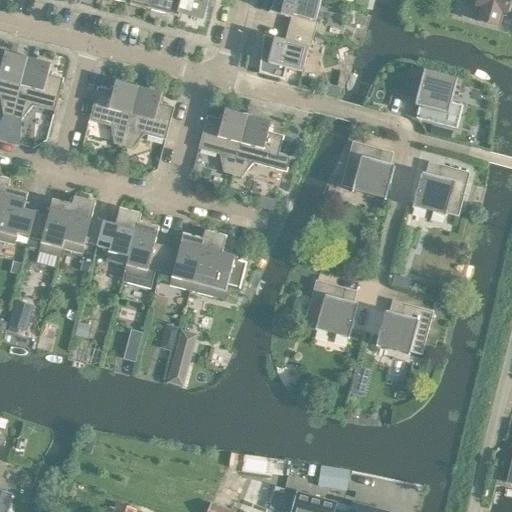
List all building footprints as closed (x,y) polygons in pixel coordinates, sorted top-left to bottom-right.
[(130,0),(129,4),(146,9),(148,0),(125,0),(124,3),(125,3),(125,0),(130,0)] [(169,10),(179,13),(182,0),(148,0),(146,9),(168,14),(169,10)] [(182,0),(179,13),(202,19),(206,0),(182,0)] [(291,18),(288,29),(313,36),(317,23),(314,22),(320,0),(273,0),(269,12),(291,18)] [(477,0),(475,8),(478,9),(475,21),(498,27),(502,15),(505,16),(506,12),(508,11),(510,5),(508,3),(508,0),(477,0)] [(313,36),(288,29),(284,41),(263,35),(259,73),(283,79),(286,68),(301,72),(308,48),(310,49),(313,36)] [(3,115),(12,117),(27,58),(4,52),(2,62),(0,62),(0,98),(3,115)] [(27,58),(12,117),(21,119),(21,120),(33,105),(54,111),(63,79),(48,75),(50,64),(27,58)] [(414,105),(430,109),(427,121),(457,129),(463,106),(451,103),(457,80),(456,79),(455,81),(424,73),(425,71),(423,71),(414,105)] [(114,144),(123,146),(138,87),(115,81),(113,92),(97,88),(89,120),(110,126),(114,144)] [(138,87),(123,146),(131,148),(132,149),(143,135),(165,140),(174,108),(159,104),(161,93),(138,87)] [(223,173),(232,175),(248,116),(224,110),(222,120),(207,116),(198,149),(220,155),(223,173)] [(248,116),(232,175),(241,177),(253,163),(286,172),(289,158),(278,155),(283,136),(268,132),(271,122),(248,116)] [(431,125),(429,134),(450,140),(453,131),(431,125)] [(341,186),(352,189),(351,192),(353,192),(353,190),(384,199),(384,200),(385,201),(394,167),(378,163),(382,150),(352,142),(341,186)] [(412,208),(413,208),(413,206),(445,215),(444,216),(445,217),(446,214),(458,217),(469,173),(440,165),(436,178),(421,174),(412,208)] [(0,214),(9,180),(0,177),(0,214)] [(17,234),(29,237),(36,213),(23,209),(27,193),(8,188),(10,180),(9,180),(0,214),(0,241),(14,244),(14,242),(15,242),(17,234)] [(52,255),(59,257),(74,197),(72,205),(52,200),(48,216),(36,213),(29,237),(41,241),(39,248),(39,251),(52,254),(52,255)] [(84,243),(96,247),(103,222),(91,218),(95,202),(74,197),(59,257),(60,257),(62,249),(67,250),(68,250),(81,253),(82,251),(84,243)] [(103,222),(96,247),(108,250),(106,257),(107,257),(106,260),(120,263),(120,264),(126,266),(140,214),(119,209),(115,225),(103,222)] [(121,282),(150,289),(155,271),(160,272),(166,247),(154,244),(158,228),(138,223),(141,214),(140,214),(126,266),(121,282)] [(183,289),(190,291),(205,231),(204,231),(202,239),(183,234),(178,250),(166,247),(160,272),(172,275),(170,283),(170,285),(183,289)] [(205,231),(190,291),(196,293),(196,292),(208,295),(208,296),(215,298),(215,297),(223,299),(224,297),(227,284),(239,287),(238,289),(240,289),(246,263),(234,259),(234,256),(221,253),(226,237),(205,231)] [(394,276),(392,285),(406,289),(409,279),(394,276)] [(304,324),(316,327),(315,330),(316,330),(317,329),(348,337),(347,339),(349,339),(358,305),(342,301),(345,288),(316,281),(304,324)] [(375,346),(377,346),(377,345),(408,353),(408,355),(409,355),(410,352),(421,355),(433,311),(403,304),(400,317),(384,312),(375,346)] [(13,308),(8,326),(25,331),(30,313),(13,308)] [(78,323),(75,336),(84,338),(87,325),(78,323)] [(124,357),(136,360),(144,331),(132,328),(124,357)] [(178,344),(168,382),(182,386),(192,348),(178,344)] [(357,366),(349,393),(362,396),(369,369),(357,366)] [(88,435),(82,451),(90,454),(96,438),(88,435)] [(318,487),(345,491),(348,472),(321,468),(318,487)] [(0,493),(0,511),(6,511),(11,497),(0,493)] [(295,493),(290,511),(333,511),(334,511),(337,511),(374,511),(365,509),(365,508),(351,505),(351,507),(336,503),(295,493)] [(211,502),(207,511),(232,511),(233,511),(211,502)]
